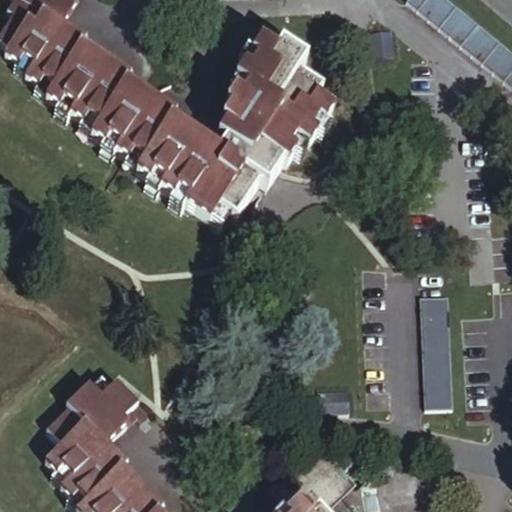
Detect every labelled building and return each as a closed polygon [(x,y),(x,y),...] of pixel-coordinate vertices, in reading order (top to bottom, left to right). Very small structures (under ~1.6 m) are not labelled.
[(11,0),(11,1),(15,4),(6,17),(12,21),(0,39),(0,49),(8,55),(4,60),(28,76),(24,83),(49,98),(45,104),(93,136),(90,142),(138,175),(135,181),(207,228),(215,217),(233,229),(256,192),(266,178),(260,175),(267,163),(280,171),(284,174),(300,150),(306,154),(331,117),(314,107),(319,99),(294,84),(302,71),(276,56),(271,64),(255,55),(247,68),(254,72),(248,83),(241,80),(233,93),(245,101),(238,112),(232,109),(224,122),(229,125),(243,134),(228,159),(225,156),(218,167),(169,138),(173,131),(122,101),(126,95),(76,65),(79,58),(48,39),(42,35),(58,11),(51,7),(55,0),(11,0)] [(48,39),(71,0),(55,0),(51,7),(58,11),(42,35),(48,39)] [(511,57),(441,0),(408,0),(404,6),(511,94),(511,57)] [(228,159),(243,134),(229,125),(221,138),(230,144),(223,155),(225,156),(228,159)] [(263,196),(280,171),(267,163),(260,175),(266,178),(256,192),(263,196)] [(450,413),(445,300),(417,301),(422,414),(450,413)] [(150,511),(118,479),(123,474),(112,462),(107,467),(91,450),(89,452),(85,447),(91,441),(102,452),(118,439),(112,433),(119,428),(124,432),(134,424),(138,428),(146,420),(114,390),(98,405),(86,392),(65,412),(67,416),(45,436),(60,452),(43,467),(64,489),(58,494),(76,511),(321,511),(348,487),(315,453),(273,495),(289,511),(150,511)]
